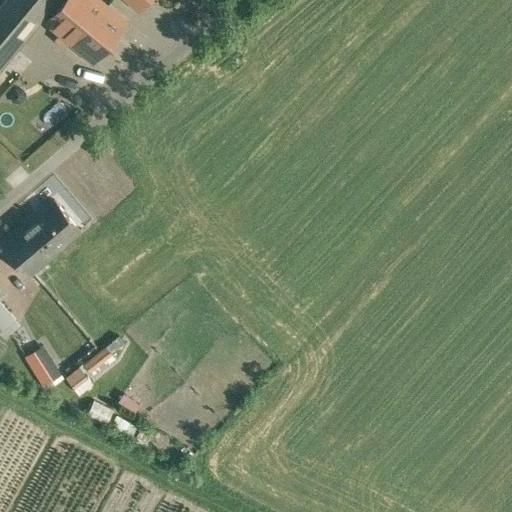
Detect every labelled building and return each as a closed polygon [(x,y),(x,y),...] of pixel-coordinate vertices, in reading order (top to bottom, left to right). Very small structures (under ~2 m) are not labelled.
[(7,0),(0,9),(0,66),(54,1),(60,6),(65,0),(7,0)] [(124,20),(99,0),(65,0),(60,6),(48,21),(93,60),(125,22),(124,21),(124,20)] [(55,199),(2,244),(28,275),(81,230),(55,199)] [(20,323),(0,299),(0,330),(5,336),(20,323)] [(109,354),(120,343),(113,335),(101,345),(109,354)] [(18,356),(39,387),(60,373),(39,342),(18,356)] [(101,346),(57,372),(66,387),(110,360),(101,346)]
